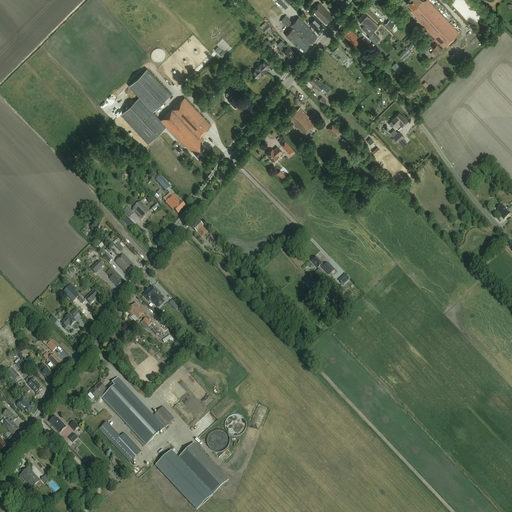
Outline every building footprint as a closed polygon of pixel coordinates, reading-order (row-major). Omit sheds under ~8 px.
[(281,0),(278,0),(277,1),(285,9),(288,6),(281,0)] [(443,47),(459,33),(427,0),(426,0),(426,1),(421,1),(420,0),(409,0),(406,3),(412,9),(410,11),(417,18),(416,19),(419,22),(443,47)] [(378,1),(378,2),(377,2),(376,2),(376,3),(375,3),(375,4),(378,9),(378,10),(379,10),(379,11),(380,11),(381,11),(381,12),(384,15),(388,11),(385,8),(382,5),(378,1)] [(277,3),(272,8),(279,15),(284,11),(277,3)] [(326,23),(332,17),(327,12),(328,11),(319,3),(312,10),(326,23)] [(372,32),(378,26),(364,13),(358,20),(364,25),(361,28),(362,29),(362,28),(369,36),(372,32)] [(292,22),(285,16),(281,21),(287,27),(292,22)] [(319,34),(326,27),(321,23),(316,17),(309,24),(315,30),(319,34)] [(311,43),(317,37),(312,32),(312,31),(298,18),(291,25),(292,28),(286,35),(289,39),(303,52),(309,45),(308,45),(310,43),(311,43)] [(394,25),(389,20),(384,25),(389,30),(394,25)] [(348,25),(341,33),(355,46),(359,42),(356,39),(358,37),(351,31),(353,29),(348,25)] [(375,44),(380,39),(372,32),(369,36),(368,37),(375,44)] [(367,44),(370,41),(364,36),(361,39),(367,44)] [(294,53),(295,53),(288,46),(285,44),(285,43),(282,40),(277,45),(280,49),(281,48),(284,50),(283,51),(283,52),(283,53),(284,54),(285,54),(290,58),(291,58),(292,57),(292,56),(293,55),(294,55),(294,53)] [(341,62),(348,56),(344,52),(346,51),(340,46),(341,45),(337,41),(334,45),(330,50),(333,53),(332,53),(341,62)] [(223,57),(227,53),(218,45),(214,49),(223,57)] [(437,54),(442,50),(437,45),(432,49),(437,54)] [(405,60),(413,52),(408,47),(399,56),(405,60)] [(256,70),(252,73),(254,75),(255,77),(255,76),(257,78),(261,75),(262,76),(267,71),(265,69),(269,66),(265,61),(261,64),(255,69),(256,70)] [(129,86),(139,97),(121,114),(148,143),(165,127),(160,121),(161,120),(153,111),(171,94),(147,69),(129,86)] [(319,91),(324,85),(319,79),(318,80),(314,76),(312,78),(311,78),(310,79),(310,80),(309,81),(314,85),(313,86),(319,91)] [(237,105),(237,104),(240,101),(238,99),(235,96),(233,94),(229,91),(225,95),(229,98),(227,99),(234,107),(235,106),(235,107),(236,107),(237,106),(237,105)] [(160,121),(165,127),(184,147),(186,145),(191,151),(192,150),(199,157),(208,148),(202,141),(204,140),(201,136),(211,126),(184,97),(161,120),(160,121)] [(324,105),(332,112),(334,110),(327,102),(324,105)] [(304,136),(316,124),(303,111),(303,112),(302,111),(299,108),(297,110),(296,109),(287,117),(294,124),(293,125),(304,136)] [(391,121),(389,123),(389,125),(390,127),(392,126),(395,124),(396,126),(398,123),(402,127),(408,121),(402,116),(399,113),(394,117),(395,118),(391,121)] [(341,132),(333,124),(328,129),(335,137),(341,132)] [(403,138),(404,137),(398,131),(391,138),(396,143),(398,141),(403,148),(408,144),(403,138)] [(289,155),(293,150),(285,141),(280,146),(289,155)] [(278,155),(282,152),(277,147),(273,151),(272,149),(266,155),(273,162),(279,156),(278,155)] [(98,153),(93,157),(98,162),(102,159),(98,153)] [(155,180),(166,191),(171,187),(160,176),(155,180)] [(161,189),(154,195),(158,199),(165,193),(161,189)] [(177,214),(185,207),(181,203),(180,203),(173,196),(170,194),(163,200),(166,202),(165,203),(173,211),(174,210),(177,214)] [(128,208),(124,211),(130,218),(134,214),(133,213),(135,211),(140,217),(139,217),(142,221),(145,218),(144,217),(149,212),(141,203),(133,210),(132,212),(128,208)] [(153,209),(156,212),(161,207),(158,204),(153,209)] [(504,220),(510,214),(502,205),(497,209),(498,210),(497,211),(500,214),(499,215),(504,220)] [(205,236),(208,233),(203,227),(203,226),(199,222),(192,228),(197,233),(202,238),(205,236)] [(214,245),(218,242),(212,236),(208,239),(214,245)] [(118,239),(113,244),(121,252),(124,250),(123,249),(127,245),(123,241),(121,243),(118,239)] [(110,262),(112,260),(107,254),(104,257),(110,262)] [(127,274),(134,268),(132,266),(133,266),(123,255),(115,263),(125,273),(126,272),(127,274)] [(316,258),(312,262),(318,268),(320,266),(323,269),(323,268),(330,275),(334,271),(328,263),(324,267),(322,264),(316,258)] [(95,274),(103,266),(99,262),(91,269),(95,274)] [(110,270),(107,273),(111,278),(110,280),(117,288),(118,287),(119,287),(120,286),(122,283),(115,275),(110,270)] [(339,282),(342,286),(349,279),(348,278),(345,274),(343,277),(338,281),(339,282)] [(70,286),(63,293),(73,302),(79,297),(70,286)] [(150,301),(158,309),(165,303),(157,295),(158,293),(152,287),(143,296),(149,302),(150,301)] [(98,297),(93,292),(85,299),(90,305),(98,297)] [(303,299),(298,304),(300,306),(302,305),(305,308),(309,305),(303,299)] [(176,310),(180,307),(173,300),(169,304),(176,310)] [(138,320),(144,313),(139,308),(135,304),(130,309),(130,310),(128,311),(132,315),(133,315),(138,320)] [(75,310),(71,314),(75,318),(79,314),(75,310)] [(62,323),(66,328),(69,325),(71,327),(76,322),(69,315),(64,320),(65,320),(62,323)] [(55,324),(58,321),(53,316),(49,319),(54,325),(55,324)] [(148,327),(149,325),(151,324),(146,318),(142,322),(148,327)] [(177,332),(182,327),(178,324),(173,328),(177,332)] [(53,353),(59,347),(53,341),(47,347),(53,353)] [(19,349),(16,352),(23,359),(25,356),(19,349)] [(54,355),(52,353),(49,356),(47,354),(43,357),(47,361),(48,361),(51,364),(56,370),(62,364),(54,355)] [(15,357),(19,361),(16,364),(22,371),(27,366),(22,360),(17,355),(15,357)] [(30,358),(27,355),(23,359),(31,368),(36,363),(30,357),(30,358)] [(42,366),(39,369),(43,373),(41,374),(48,381),(49,380),(50,380),(50,378),(54,375),(47,369),(46,370),(42,366)] [(15,381),(20,377),(11,368),(7,372),(15,381)] [(115,386),(102,399),(122,420),(140,403),(118,378),(112,383),(112,384),(115,386)] [(37,394),(42,389),(33,379),(28,385),(37,394)] [(100,383),(90,393),(96,399),(97,397),(100,400),(102,399),(115,386),(112,384),(105,389),(100,383)] [(33,411),(36,408),(24,398),(22,400),(21,399),(19,402),(20,402),(17,406),(23,412),(24,411),(29,416),(33,412),(33,411)] [(140,403),(122,420),(146,446),(165,429),(162,425),(159,423),(140,403)] [(163,407),(154,416),(160,422),(159,423),(162,425),(165,428),(174,420),(163,407)] [(13,436),(19,429),(13,424),(17,420),(11,414),(11,413),(8,410),(3,415),(6,418),(7,418),(9,420),(3,426),(13,436)] [(229,415),(227,433),(242,435),(245,418),(229,415)] [(57,418),(56,419),(55,417),(49,422),(60,434),(66,428),(57,418)] [(75,431),(79,427),(74,422),(70,426),(75,431)] [(120,437),(106,423),(99,430),(130,463),(142,452),(124,433),(120,437)] [(73,444),(78,439),(74,434),(69,439),(73,444)] [(179,458),(214,495),(229,482),(194,444),(179,458)] [(43,484),(40,482),(40,481),(28,469),(20,477),(32,489),(33,491),(37,487),(38,489),(43,484)]
